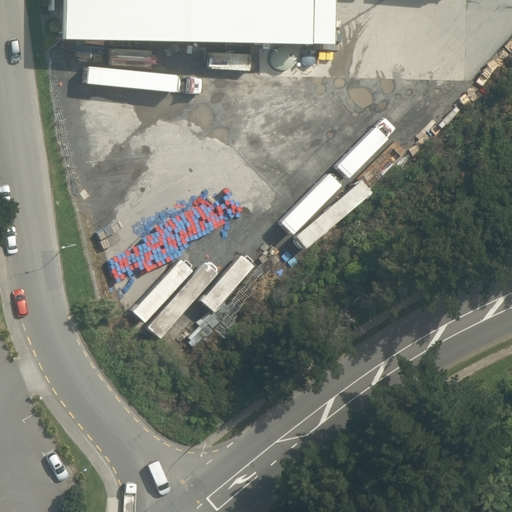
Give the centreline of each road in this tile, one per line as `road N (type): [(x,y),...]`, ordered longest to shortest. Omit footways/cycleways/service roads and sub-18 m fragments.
road 1 (unclassified): [(0,45),(19,204),(55,353),(102,433),(179,511)]
road 2 (secondary): [(511,309),(380,379),(205,511)]
road 3 (unknown): [(16,173),(51,171),(158,76)]
